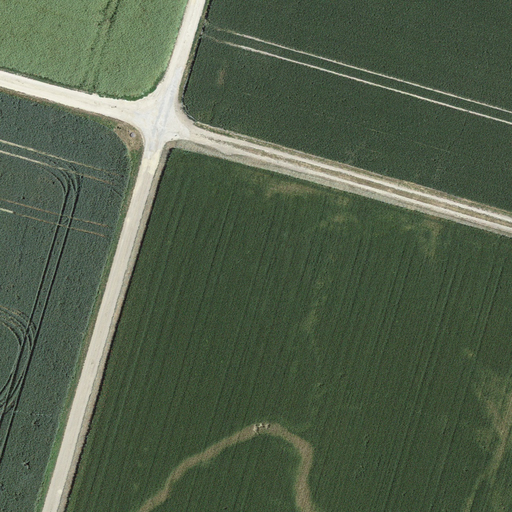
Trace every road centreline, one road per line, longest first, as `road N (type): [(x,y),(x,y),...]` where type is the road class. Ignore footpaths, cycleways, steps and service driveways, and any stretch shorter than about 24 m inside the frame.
road 1 (track): [(161,128),(50,511)]
road 2 (track): [(161,128),(511,228)]
road 3 (track): [(0,82),(161,128)]
road 4 (track): [(198,0),(161,128)]
